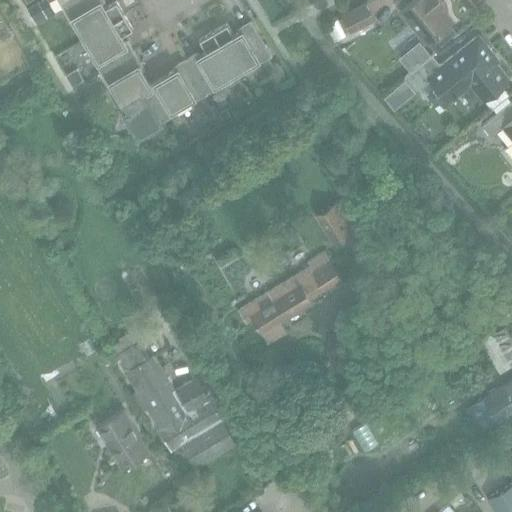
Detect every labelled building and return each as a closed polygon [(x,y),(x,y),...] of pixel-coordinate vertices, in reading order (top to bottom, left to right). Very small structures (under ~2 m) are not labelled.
[(101,0),(73,0),(63,6),(70,18),(73,16),(85,36),(124,14),(116,0),(115,0),(103,7),(100,1),(101,0)] [(409,0),(399,9),(426,42),(452,21),(442,9),(446,5),(442,0),(409,0)] [(341,13),(351,31),(373,20),(364,2),(341,13)] [(132,28),(124,14),(85,36),(97,57),(94,59),(101,71),(134,51),(127,39),(123,41),(120,35),(132,28)] [(226,22),(212,30),(235,69),(255,57),(257,61),(270,53),(250,20),(238,27),(240,31),(234,34),(226,22)] [(197,51),(185,58),(205,91),(217,84),(215,81),(235,69),(212,30),(198,38),(206,51),(200,54),(197,51)] [(403,76),(415,91),(430,78),(448,100),(470,82),(483,99),(509,78),(495,62),(498,59),(487,45),(484,48),(475,36),(440,65),(431,54),(403,76)] [(134,51),(101,71),(108,82),(111,80),(117,90),(122,100),(119,102),(138,133),(160,120),(142,89),(149,85),(149,84),(143,75),(138,65),(141,63),(134,51)] [(149,85),(142,89),(160,120),(175,112),(172,106),(181,101),(191,95),(193,99),(205,91),(185,58),(173,65),(176,69),(166,74),(149,84),(149,85)] [(511,141),(504,148),(511,157),(511,98),(481,124),(490,135),(502,125),(511,138),(511,141)] [(314,213),(333,243),(354,229),(336,199),(314,213)] [(248,322),(253,319),(268,342),(282,333),(276,323),(343,281),(324,250),(310,259),(313,264),(240,309),(248,322)] [(182,320),(192,314),(185,302),(175,308),(182,320)] [(511,364),(511,341),(502,325),(491,332),(493,335),(481,343),(500,372),(511,364)] [(133,394),(143,412),(146,410),(170,451),(181,444),(196,468),(235,445),(197,379),(174,392),(153,356),(149,359),(139,343),(118,355),(127,371),(124,373),(135,392),(133,394)] [(511,410),(511,376),(465,406),(480,430),(511,410)] [(121,467),(148,450),(123,410),(96,427),(121,467)] [(302,429),(310,444),(330,434),(322,418),(302,429)] [(273,473),(281,469),(277,462),(269,467),(273,473)] [(511,511),(511,481),(489,496),(488,497),(496,511),(511,511)] [(197,511),(192,502),(180,509),(182,511),(197,511)]
